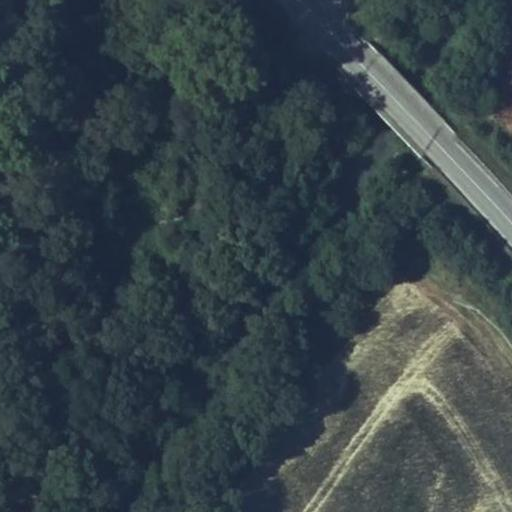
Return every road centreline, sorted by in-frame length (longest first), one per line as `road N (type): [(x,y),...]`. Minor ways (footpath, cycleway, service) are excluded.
road 1 (track): [(332,31),(315,46),(272,145),(199,208),(134,233),(115,249),(57,450),(24,511)]
road 2 (tertiary): [(301,0),(511,221)]
